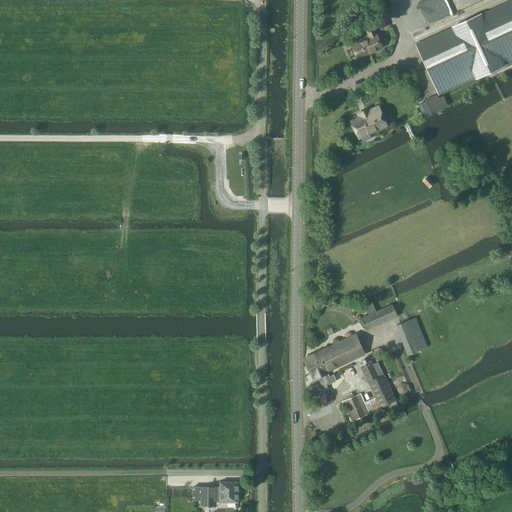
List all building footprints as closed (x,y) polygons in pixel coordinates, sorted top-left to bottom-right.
[(503,64),(511,60),(511,0),(481,15),(481,14),(452,27),(453,28),(416,45),(439,94),(475,77),(476,79),(504,66),(503,64)] [(377,36),(376,36),(373,29),(368,31),(371,38),(352,47),(358,58),(382,47),(377,36)] [(443,97),(438,99),(436,95),(424,101),(430,114),(447,106),(443,97)] [(359,137),(386,125),(378,107),(359,116),(360,117),(351,121),(359,137)] [(376,312),(373,306),(372,303),(364,307),(368,315),(361,319),(366,330),(397,315),(391,304),(376,312)] [(407,355),(427,348),(415,318),(395,326),(407,355)] [(326,371),(365,354),(356,334),(304,358),(307,365),(320,359),(326,371)] [(329,377),(326,371),(320,359),(307,365),(313,377),(314,377),(315,379),(324,375),(328,384),(336,381),(333,375),(329,377)] [(383,375),(378,378),(370,361),(360,366),(373,392),(375,398),(363,403),(359,394),(342,401),(351,421),(396,401),(391,392),(383,375)] [(209,487),(201,487),(201,501),(201,507),(215,507),(215,503),(238,502),(238,482),(220,482),(220,487),(209,487)]
